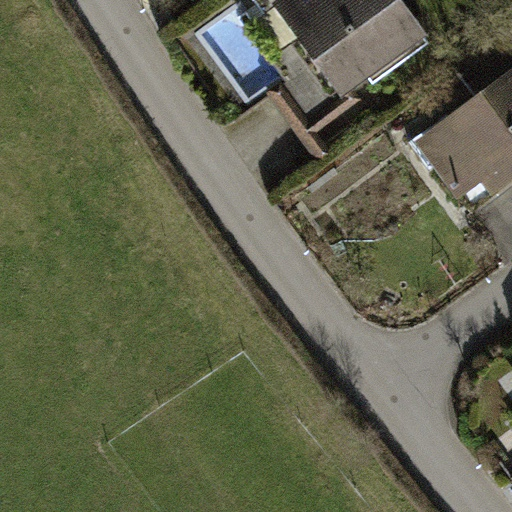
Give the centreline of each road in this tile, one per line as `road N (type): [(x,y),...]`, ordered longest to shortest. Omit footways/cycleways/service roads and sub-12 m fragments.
road 1 (residential): [(99,0),(384,395)]
road 2 (residential): [(511,290),(384,395)]
road 3 (residential): [(384,395),(481,511)]
